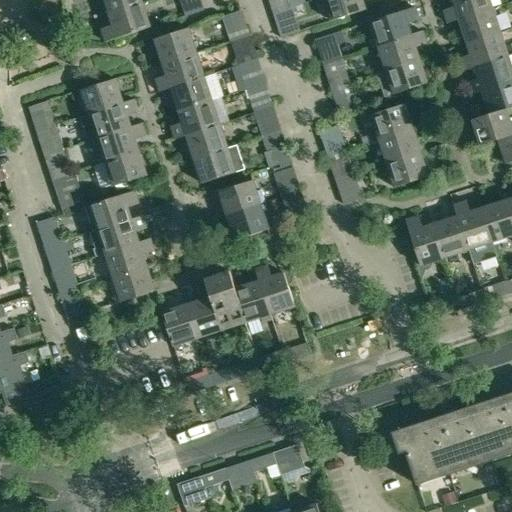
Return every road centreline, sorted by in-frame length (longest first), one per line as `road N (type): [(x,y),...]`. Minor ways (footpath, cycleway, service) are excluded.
road 1 (residential): [(388,276),(327,223),(252,0)]
road 2 (residential): [(90,380),(60,339),(17,204),(34,180),(8,95)]
road 3 (residential): [(333,379),(266,403),(183,451)]
road 4 (residential): [(183,451),(341,407)]
